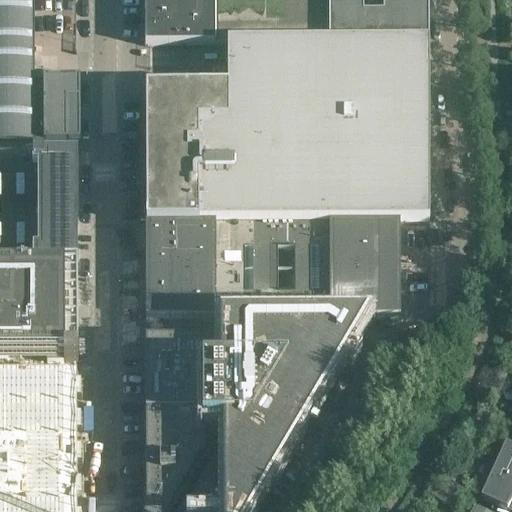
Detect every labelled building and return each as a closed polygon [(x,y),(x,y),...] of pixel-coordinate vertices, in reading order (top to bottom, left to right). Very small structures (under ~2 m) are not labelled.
[(34,82),(34,48),(34,31),(33,0),(0,0),(0,142),(79,143),(79,80),(44,80),(44,82),(34,82)] [(235,48),(234,0),(144,0),(145,48),(235,48)] [(328,47),(328,0),(234,0),(235,48),(328,47)] [(328,0),(328,47),(429,47),(428,0),(328,0)] [(429,227),(428,53),(428,48),(227,48),(227,93),(146,93),(146,228),(269,228),(399,227),(429,227)] [(73,235),(73,156),(77,156),(77,155),(32,155),(32,165),(0,165),(0,264),(32,264),(32,275),(77,275),(77,235),(73,235)] [(400,274),(399,228),(399,227),(269,228),(269,275),(400,274)] [(269,321),(269,275),(269,228),(146,228),(145,228),(146,322),(229,322),(269,321)] [(77,365),(77,279),(77,275),(32,275),(0,274),(0,365),(5,365),(5,361),(46,361),(46,365),(77,365)] [(400,321),(400,274),(269,275),(269,321),(400,321)] [(200,444),(230,394),(229,322),(146,322),(146,511),(179,511),(179,496),(206,447),(200,444)] [(76,511),(76,386),(0,386),(0,511),(76,511)] [(511,474),(511,442),(501,438),(475,494),(498,505),(511,474)]
